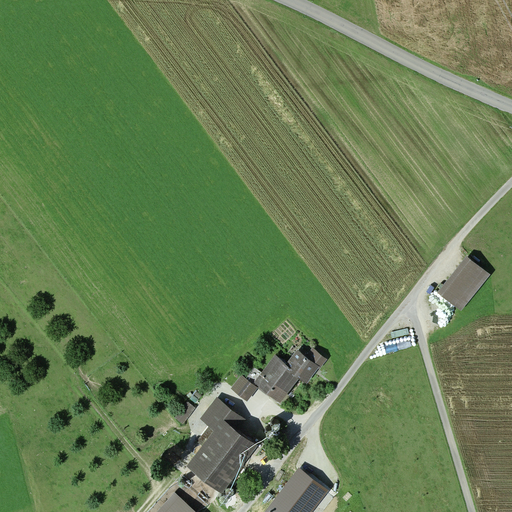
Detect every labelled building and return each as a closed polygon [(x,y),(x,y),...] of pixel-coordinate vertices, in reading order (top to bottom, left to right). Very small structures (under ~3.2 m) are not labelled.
[(472,257),(444,293),(463,308),(491,272),(472,257)] [(298,348),(286,363),(301,374),(308,379),(319,365),(308,357),(298,348)] [(308,357),(319,365),(322,367),(328,359),(314,348),(308,357)] [(276,355),(256,380),(281,399),(301,374),(286,363),(276,355)] [(248,398),(257,385),(243,375),(234,387),(248,398)] [(217,427),(189,461),(220,487),(256,443),(237,427),(244,418),(219,397),(203,416),(217,427)] [(187,401),(176,415),(184,422),(196,408),(187,401)] [(196,511),(175,493),(157,511),(196,511)]
